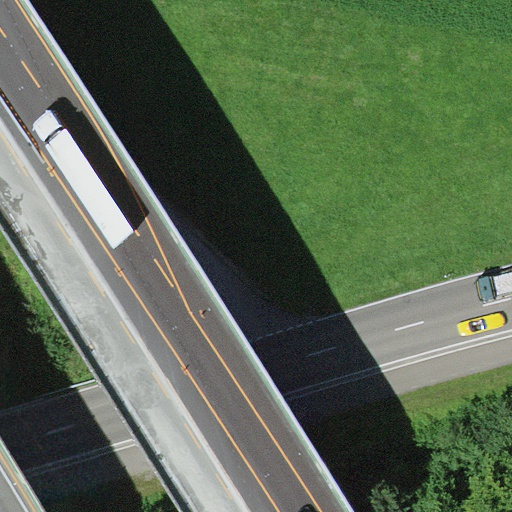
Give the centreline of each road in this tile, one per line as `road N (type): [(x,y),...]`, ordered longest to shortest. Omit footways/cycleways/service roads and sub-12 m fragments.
road 1 (primary): [(511,298),(0,446)]
road 2 (motorway): [(242,511),(0,136)]
